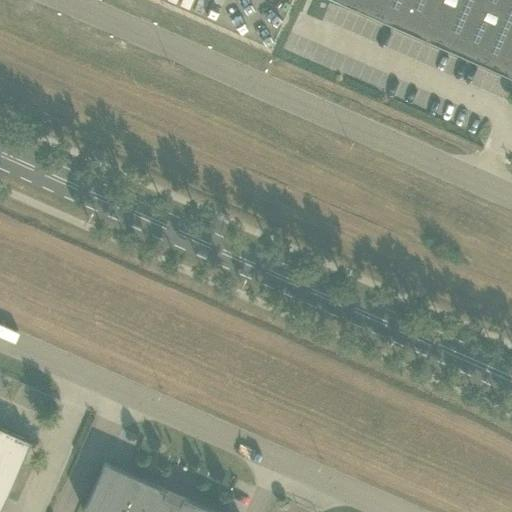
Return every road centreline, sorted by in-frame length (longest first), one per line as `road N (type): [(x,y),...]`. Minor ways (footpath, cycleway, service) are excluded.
road 1 (primary): [(511,379),(0,153)]
road 2 (unclassified): [(511,203),(61,0)]
road 3 (unclassified): [(386,511),(0,341)]
